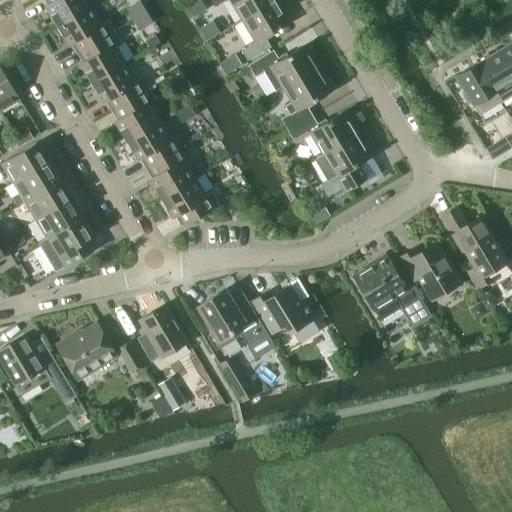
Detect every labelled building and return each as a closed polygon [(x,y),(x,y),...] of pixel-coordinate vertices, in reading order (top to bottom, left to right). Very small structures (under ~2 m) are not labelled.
[(45,7),(56,26),(90,5),(87,0),(48,0),(51,3),(45,7)] [(225,0),(228,0),(241,20),(274,0),(209,0),(214,7),(225,0)] [(277,0),(274,0),(241,20),(254,42),(240,51),(247,61),(270,47),(264,37),(290,21),(277,0)] [(74,41),(80,51),(114,31),(108,20),(101,23),(90,5),(56,26),(68,45),(74,41)] [(80,65),(91,84),(125,63),(114,45),(120,41),(114,31),(80,51),(86,61),(80,65)] [(158,43),(153,36),(145,41),(149,48),(158,43)] [(511,41),(499,49),(511,70),(511,41)] [(281,87),(282,89),(318,68),(311,57),(313,55),(306,45),(279,61),(272,50),(248,65),(255,77),(263,72),(274,91),(281,87)] [(511,70),(499,49),(478,62),(501,102),(511,95),(511,70)] [(235,54),(228,58),(235,69),(241,66),(235,54)] [(501,102),(478,62),(455,76),(465,92),(461,94),(467,104),(470,102),(479,116),(501,102)] [(108,99),(114,109),(149,88),(142,77),(136,81),(125,63),(91,84),(102,103),(108,99)] [(0,68),(0,110),(19,99),(0,68)] [(280,119),(287,131),(312,116),(306,105),(333,89),(326,78),(324,79),(318,68),(282,89),(291,102),(284,106),(289,114),(280,119)] [(126,141),(160,121),(149,103),(155,99),(149,88),(114,109),(120,119),(114,122),(126,141)] [(310,133),(322,155),(357,134),(350,123),(352,121),(346,110),(318,127),(312,116),(287,131),(294,143),(310,133)] [(160,121),(126,141),(137,160),(140,158),(143,156),(149,167),(183,146),(182,143),(177,135),(171,138),(160,121)] [(29,131),(16,139),(20,145),(33,138),(29,131)] [(322,155),(314,160),(326,181),(320,185),(327,197),(341,188),(343,192),(360,182),(352,168),(356,165),(358,164),(370,156),(372,155),(366,144),(364,145),(357,134),(322,155)] [(20,145),(16,139),(5,146),(8,152),(20,145)] [(1,163),(13,182),(15,181),(47,162),(36,143),(1,163)] [(152,178),(149,180),(160,199),(194,178),(184,160),(190,156),(183,146),(149,167),(155,176),(152,178)] [(20,193),(12,198),(17,205),(24,201),(58,180),(47,162),(15,181),(13,182),(20,193)] [(194,178),(160,199),(172,218),(178,214),(184,224),(186,223),(218,204),(212,192),(205,196),(194,178)] [(24,201),(35,219),(69,199),(58,180),(24,201)] [(35,219),(46,238),(80,217),(69,199),(35,219)] [(441,217),(456,241),(458,239),(475,268),(467,273),(477,289),(488,282),(484,275),(506,263),(478,217),(466,225),(456,207),(441,217)] [(316,212),(309,216),(314,225),(321,220),(316,212)] [(46,238),(38,243),(55,272),(91,250),(85,240),(92,236),(81,217),(80,217),(46,238)] [(8,236),(1,240),(8,252),(15,248),(8,236)] [(400,258),(413,280),(417,277),(430,299),(458,283),(434,244),(416,255),(413,250),(400,258)] [(373,311),(374,310),(380,321),(420,297),(403,269),(386,279),(374,260),(363,267),(364,269),(352,275),(373,311)] [(252,301),(271,333),(285,324),(290,332),(313,317),(303,300),(300,303),(289,285),(270,297),(267,292),(252,301)] [(207,336),(215,350),(222,346),(238,336),(240,335),(246,345),(260,337),(264,343),(270,340),(264,330),(264,329),(242,293),(231,300),(225,290),(197,307),(212,333),(207,336)] [(496,305),(490,294),(482,299),(488,309),(496,305)] [(140,345),(150,362),(161,356),(161,357),(187,341),(164,305),(139,320),(150,339),(140,345)] [(56,345),(76,379),(116,355),(96,323),(73,337),(72,335),(56,345)] [(48,378),(60,371),(40,338),(29,345),(23,335),(0,348),(0,360),(18,391),(36,381),(32,375),(42,369),(48,378)] [(446,343),(442,335),(434,340),(439,347),(446,343)] [(117,349),(131,373),(143,366),(128,342),(117,349)] [(336,351),(325,357),(334,372),(344,366),(336,351)] [(221,364),(220,365),(233,386),(242,401),(242,400),(253,394),(243,380),(230,358),(221,364)] [(149,400),(159,417),(170,410),(160,393),(149,400)] [(178,394),(167,400),(172,408),(183,402),(178,394)]
